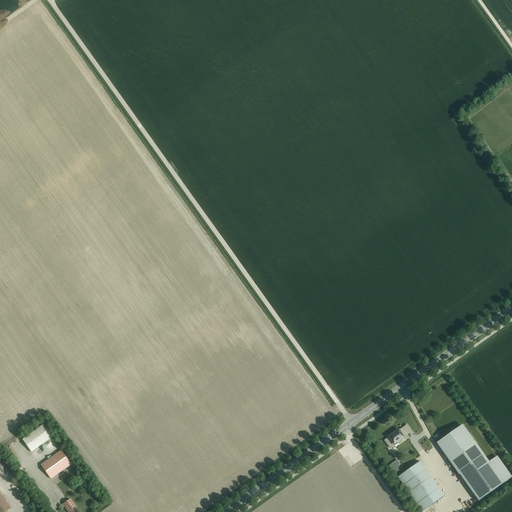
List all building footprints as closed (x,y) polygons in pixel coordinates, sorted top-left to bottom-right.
[(23,439),(32,452),(52,437),(43,425),(23,439)] [(385,440),(390,448),(394,445),(394,446),(398,443),(398,442),(404,438),(403,437),(411,431),(407,425),(399,431),(399,430),(388,437),(389,437),(385,440)] [(438,444),(478,501),(511,477),(497,457),(488,462),(463,426),(438,444)] [(61,451),(41,465),(51,479),(71,464),(61,451)] [(422,511),(445,496),(420,461),(398,477),(422,511)] [(0,511),(4,511),(10,508),(0,493),(0,511)] [(68,511),(73,511),(78,509),(71,499),(63,504),(68,511)]
